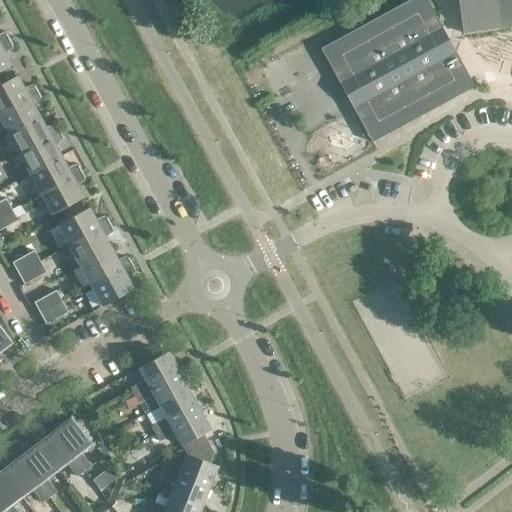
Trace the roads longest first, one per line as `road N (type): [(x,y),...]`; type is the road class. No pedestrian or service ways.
road 1 (tertiary): [(204,263),(59,0)]
road 2 (unclassified): [(234,275),(361,214),(440,206)]
road 3 (tertiary): [(281,511),(284,423),(227,304)]
road 4 (residential): [(52,369),(193,296)]
